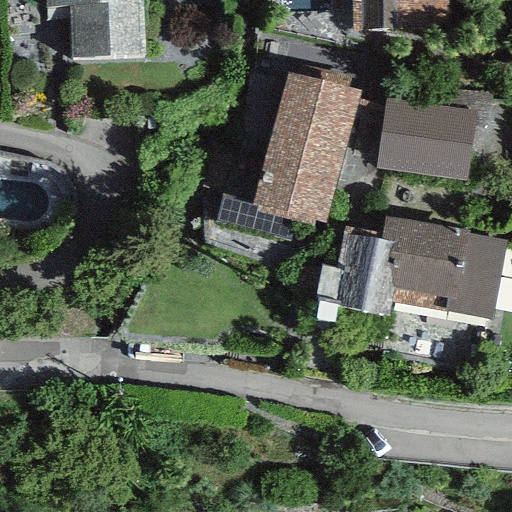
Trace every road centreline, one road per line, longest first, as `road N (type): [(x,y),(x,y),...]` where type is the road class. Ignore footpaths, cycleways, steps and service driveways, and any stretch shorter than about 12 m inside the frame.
road 1 (residential): [(0,363),(157,369),(368,417),(511,426)]
road 2 (residential): [(0,287),(80,254),(95,214),(88,179),(73,165),(54,151),(0,140)]
